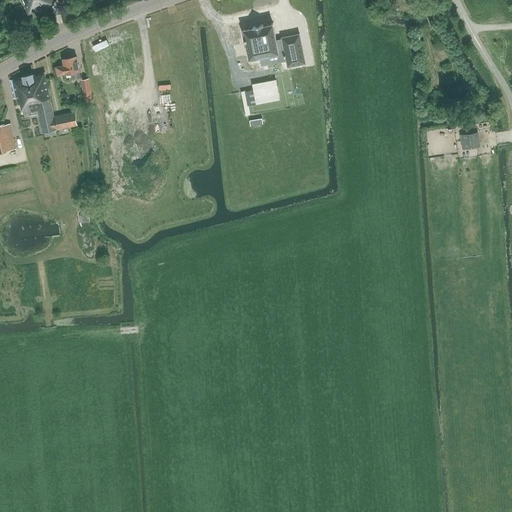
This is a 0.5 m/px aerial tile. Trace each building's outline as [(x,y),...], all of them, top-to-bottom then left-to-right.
[(49,3),(55,1),(55,0),(23,0),(28,14),(50,7),(49,3)] [(245,29),(243,29),(243,30),(244,30),(245,38),(245,40),(246,40),(249,58),(250,58),(251,61),(262,58),(261,56),(285,51),(285,54),(284,54),(285,57),(286,57),(288,66),(305,63),(300,33),(282,37),(282,40),(277,41),(273,24),(273,23),(272,23),(263,25),(263,24),(253,26),(253,27),(245,29)] [(80,71),(77,57),(63,59),(64,65),(56,66),(58,75),(66,73),(66,74),(71,73),(72,79),(81,77),(80,71)] [(158,63),(123,69),(133,124),(168,117),(173,142),(195,138),(186,94),(164,99),(158,63)] [(43,132),(78,126),(75,113),(55,117),(44,72),(33,75),(33,74),(23,76),(23,77),(12,80),(18,104),(21,103),(23,113),(38,110),(43,132)] [(85,99),(92,98),(89,78),(81,80),(85,99)] [(0,153),(10,151),(10,150),(4,125),(4,124),(0,124),(0,153)] [(478,132),(460,135),(462,149),(480,146),(478,132)] [(88,205),(77,206),(79,222),(90,221),(88,205)]
